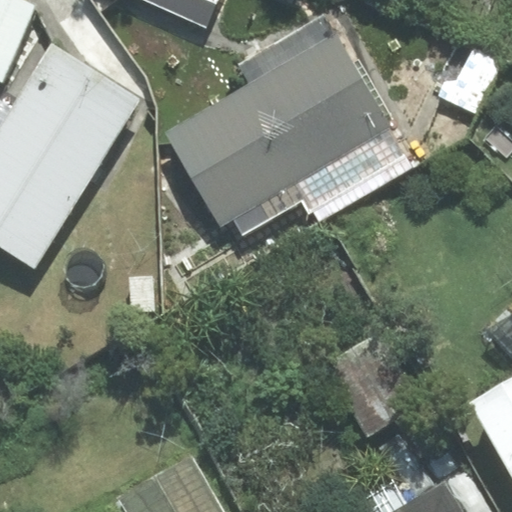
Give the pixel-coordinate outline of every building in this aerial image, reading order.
[(0,0),(0,80),(2,81),(35,6),(20,0),(0,0)] [(152,0),(206,24),(216,0),(152,0)] [(168,133),(221,224),(233,218),(242,234),(309,195),(318,211),(407,159),(322,14),(237,64),(250,86),(168,133)] [(440,94),(475,112),(502,61),(466,43),(440,94)] [(52,47),(13,110),(0,101),(0,242),(34,264),(136,99),(52,47)] [(382,333),(329,364),(369,434),(423,403),(382,333)] [(511,379),(472,402),(511,470),(511,379)] [(220,511),(190,459),(120,498),(127,511),(220,511)] [(459,511),(444,485),(397,511),(459,511)]
